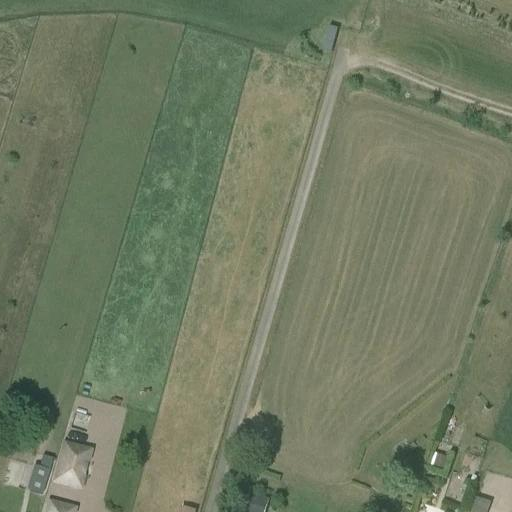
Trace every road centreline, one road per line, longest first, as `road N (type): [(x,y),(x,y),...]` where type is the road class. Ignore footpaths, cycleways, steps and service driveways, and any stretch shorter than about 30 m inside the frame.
road 1 (track): [(209,511),(343,51)]
road 2 (track): [(358,55),(511,111)]
